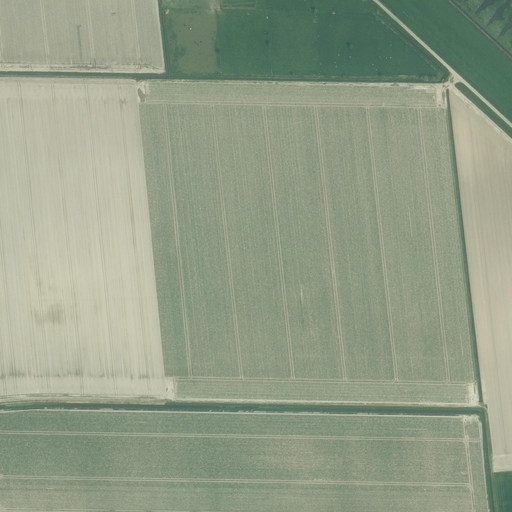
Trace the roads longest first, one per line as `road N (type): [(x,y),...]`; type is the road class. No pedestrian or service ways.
road 1 (track): [(496,511),(485,408),(478,405),(0,401)]
road 2 (unclassified): [(511,128),(373,0)]
road 3 (track): [(399,0),(511,103)]
